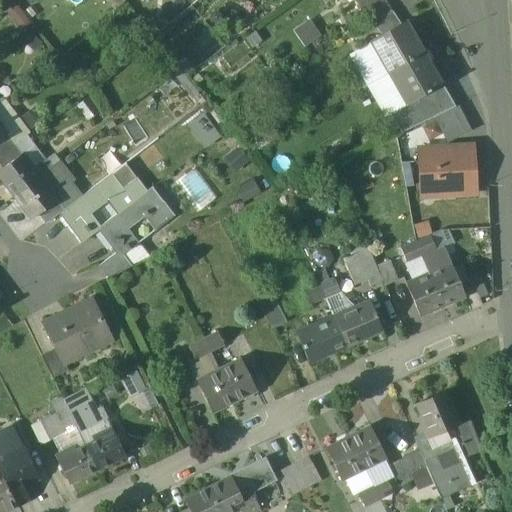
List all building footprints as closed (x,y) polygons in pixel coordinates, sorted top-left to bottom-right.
[(368,0),(359,6),(359,7),(365,16),(385,2),(383,0),(368,0)] [(385,2),(365,16),(372,26),(374,25),(392,12),(385,2)] [(392,12),(374,25),(381,36),(401,25),(392,12)] [(306,45),(321,34),(310,18),(295,29),(306,45)] [(425,54),(407,22),(401,25),(381,36),(375,40),(385,57),(380,60),(388,75),(393,72),(425,54)] [(425,54),(393,72),(402,87),(397,90),(406,105),(435,88),(442,84),(425,54)] [(454,107),(442,84),(392,114),(402,132),(454,107)] [(458,105),(434,117),(441,132),(447,144),(471,132),(458,105)] [(205,146),(222,135),(205,110),(188,121),(205,146)] [(434,117),(423,122),(431,138),(441,132),(434,117)] [(8,133),(0,122),(0,139),(7,134),(8,133)] [(7,134),(0,139),(0,155),(15,144),(7,134)] [(15,144),(0,155),(0,165),(2,168),(22,153),(15,144)] [(472,147),(418,149),(421,198),(474,195),(472,147)] [(2,168),(0,169),(0,180),(12,197),(41,176),(23,152),(22,153),(2,168)] [(64,209),(59,214),(81,243),(97,231),(101,228),(91,215),(107,203),(117,216),(147,193),(136,179),(122,190),(111,174),(64,209)] [(41,176),(12,197),(30,220),(38,215),(57,200),(58,199),(41,176)] [(101,228),(97,231),(115,254),(118,259),(123,255),(139,243),(128,230),(144,218),(154,231),(174,216),(153,188),(147,193),(117,216),(101,228)] [(57,200),(38,215),(45,224),(59,214),(64,209),(57,200)] [(429,237),(414,243),(420,257),(435,251),(429,237)] [(369,249),(344,260),(355,286),(367,281),(370,287),(383,282),(377,267),(369,249)] [(435,251),(420,257),(428,275),(451,266),(443,249),(436,252),(435,251)] [(115,254),(99,265),(106,279),(131,266),(123,255),(118,259),(115,254)] [(389,262),(377,267),(383,282),(385,287),(398,281),(389,262)] [(451,266),(428,275),(442,307),(465,298),(451,266)] [(428,275),(405,285),(419,317),(442,307),(428,275)] [(272,294),(257,302),(271,331),(286,323),(272,294)] [(92,300),(43,324),(55,350),(63,365),(65,364),(112,341),(92,300)] [(369,302),(354,308),(355,310),(334,319),(346,347),(358,342),(359,344),(383,333),(369,302)] [(346,347),(334,319),(313,329),(312,327),(296,334),(309,365),(333,354),(333,353),(346,347)] [(218,333),(204,340),(210,353),(225,346),(218,333)] [(204,340),(190,347),(196,359),(196,360),(210,353),(204,340)] [(63,365),(55,350),(41,357),(52,379),(69,371),(65,364),(63,365)] [(210,353),(196,360),(196,359),(187,363),(196,382),(219,371),(210,353)] [(241,360),(219,371),(234,403),(257,392),(241,360)] [(219,371),(196,382),(212,414),(234,403),(219,371)] [(84,389),(62,400),(76,429),(79,434),(106,420),(100,408),(95,411),(84,389)] [(445,392),(417,404),(422,417),(419,418),(426,434),(432,449),(434,448),(450,441),(446,431),(457,426),(459,425),(445,392)] [(76,429),(62,400),(53,405),(57,414),(42,421),(51,441),(76,429)] [(482,451),(470,419),(459,425),(457,426),(461,437),(459,438),(462,446),(464,445),(469,458),(482,451)] [(106,420),(79,434),(85,447),(99,440),(97,435),(110,429),(106,420)] [(42,421),(31,427),(41,446),(51,441),(42,421)] [(12,428),(0,433),(0,473),(16,506),(23,503),(20,495),(25,493),(22,486),(37,479),(12,428)] [(370,428),(348,439),(364,471),(386,460),(370,428)] [(110,429),(97,435),(99,440),(85,447),(97,471),(125,458),(110,429)] [(432,449),(426,434),(414,439),(419,450),(424,462),(438,456),(436,452),(434,448),(432,449)] [(364,471),(348,439),(326,450),(342,482),(364,471)] [(455,444),(436,452),(438,456),(424,462),(427,468),(440,499),(473,484),(455,444)] [(85,447),(69,454),(67,450),(55,456),(69,485),(97,471),(85,447)] [(403,459),(388,466),(398,487),(415,479),(413,474),(427,468),(424,462),(419,450),(402,457),(403,459)] [(319,480),(307,457),(294,465),(306,488),(319,480)] [(264,460),(230,477),(239,496),(249,491),(274,479),(264,460)] [(294,465),(279,473),(292,496),(306,488),(294,465)] [(0,473),(0,511),(2,511),(16,506),(0,473)] [(239,496),(230,477),(207,488),(218,511),(237,511),(239,511),(256,511),(259,511),(249,491),(239,496)] [(387,481),(373,488),(379,501),(393,494),(387,481)] [(218,511),(207,488),(183,500),(189,511),(218,511)] [(373,488),(358,496),(365,508),(379,501),(373,488)] [(384,511),(379,501),(365,508),(366,511),(384,511)]
